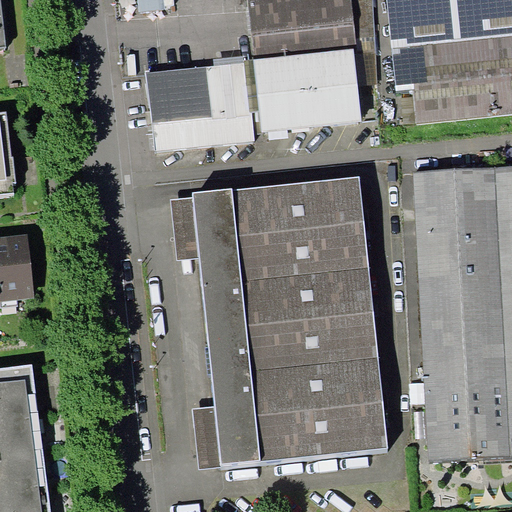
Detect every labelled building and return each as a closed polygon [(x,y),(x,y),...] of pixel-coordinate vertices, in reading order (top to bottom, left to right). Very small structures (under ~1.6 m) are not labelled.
[(163,0),(137,0),(139,14),(165,11),(163,0)] [(346,0),(245,0),(261,136),(356,125),(349,60),(353,59),(346,0)] [(511,115),(511,0),(384,0),(394,93),(407,92),(411,126),(511,115)] [(240,66),(142,78),(152,156),(250,143),(240,66)] [(3,117),(0,117),(0,192),(10,191),(3,117)] [(511,174),(409,178),(422,464),(511,458),(511,174)] [(353,184),(179,203),(208,475),(380,454),(353,184)] [(0,298),(32,294),(24,238),(0,241),(0,298)] [(50,511),(32,371),(0,374),(0,511),(50,511)]
